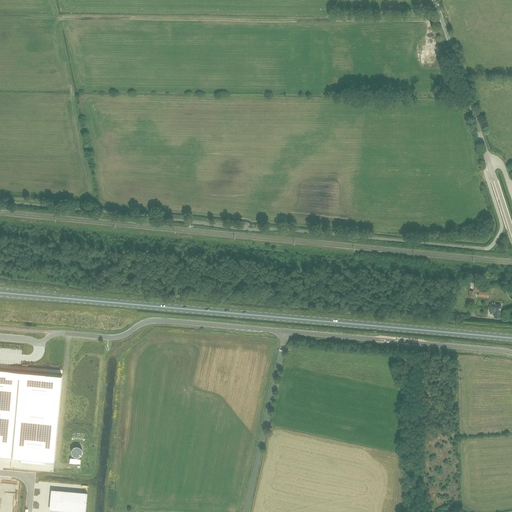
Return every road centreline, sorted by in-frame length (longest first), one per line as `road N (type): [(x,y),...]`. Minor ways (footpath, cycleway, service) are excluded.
road 1 (unclassified): [(0,201),(485,249),(502,226),(485,173),(491,167)]
road 2 (primary): [(511,338),(5,292)]
road 3 (unclassified): [(284,331),(155,320),(111,338),(57,333),(38,346),(0,337)]
road 4 (unclassified): [(511,353),(284,331)]
road 5 (unclassified): [(245,511),(284,331)]
road 6 (unclassified): [(491,167),(437,7)]
